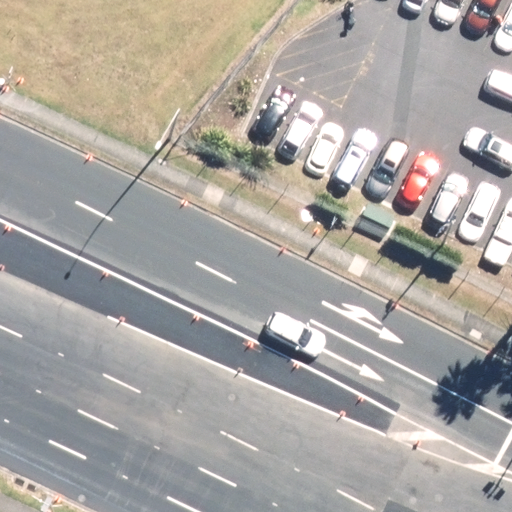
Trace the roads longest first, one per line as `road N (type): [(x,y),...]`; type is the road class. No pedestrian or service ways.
road 1 (primary): [(0,164),(511,414)]
road 2 (primary): [(509,511),(359,449),(156,440)]
road 3 (primary): [(156,440),(0,367)]
road 4 (primary): [(288,511),(156,440)]
